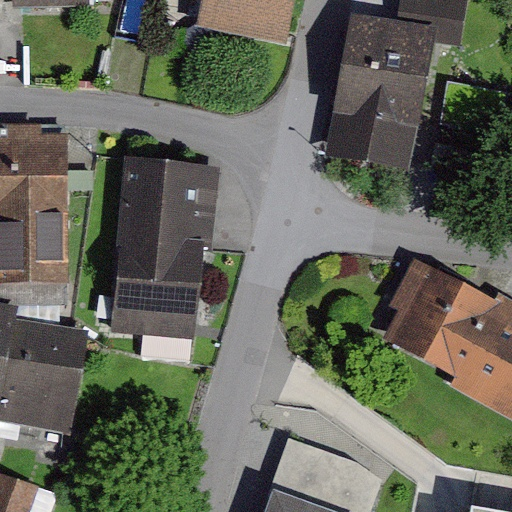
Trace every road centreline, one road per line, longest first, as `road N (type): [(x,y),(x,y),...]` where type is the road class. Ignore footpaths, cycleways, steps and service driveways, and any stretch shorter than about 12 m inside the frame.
road 1 (residential): [(0,93),(305,145)]
road 2 (residential): [(287,225),(202,511)]
road 3 (residential): [(287,225),(511,246)]
road 4 (residential): [(334,0),(305,145)]
